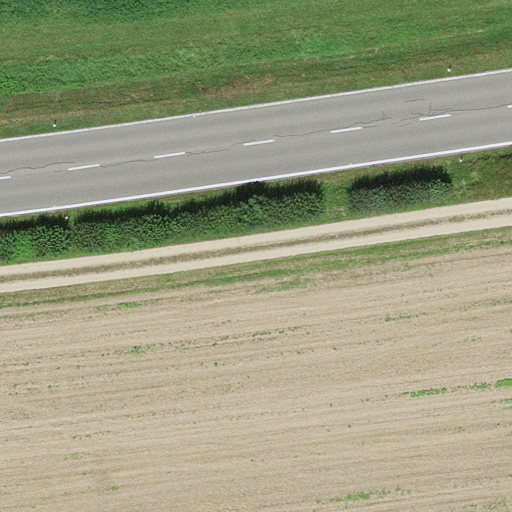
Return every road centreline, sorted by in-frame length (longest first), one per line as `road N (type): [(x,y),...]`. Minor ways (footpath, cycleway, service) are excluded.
road 1 (primary): [(0,172),(278,143),(511,106)]
road 2 (track): [(0,271),(511,209)]
